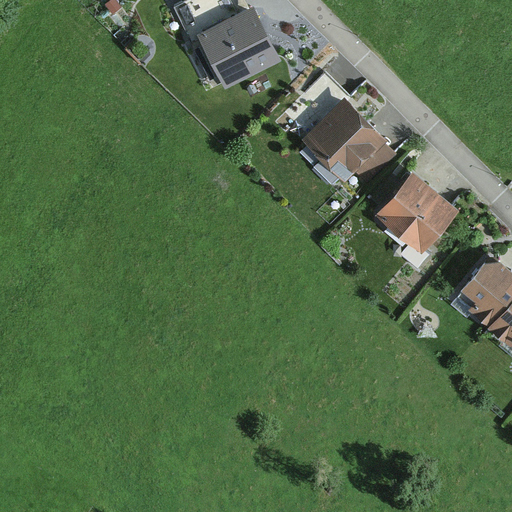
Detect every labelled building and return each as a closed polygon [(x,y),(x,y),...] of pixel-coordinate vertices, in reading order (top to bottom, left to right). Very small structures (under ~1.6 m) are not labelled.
[(252,0),(203,25),(229,75),(277,50),(252,0)] [(347,102),(307,140),(344,179),(384,142),(347,102)] [(454,211),(411,175),(377,215),(421,251),(454,211)] [(493,322),(511,300),(511,272),(494,256),(461,293),(493,322)] [(511,338),(511,300),(493,322),(511,338)]
